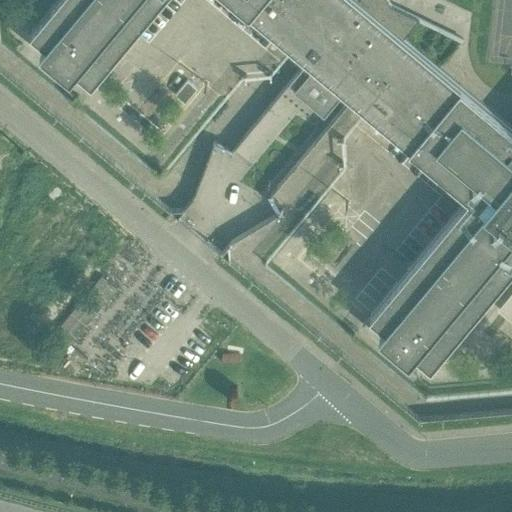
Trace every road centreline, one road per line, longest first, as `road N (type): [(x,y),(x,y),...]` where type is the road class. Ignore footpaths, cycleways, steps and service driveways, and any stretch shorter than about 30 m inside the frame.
road 1 (unclassified): [(329,383),(0,104)]
road 2 (unclassified): [(0,383),(251,427),(279,420),(329,383)]
road 3 (unclassified): [(329,383),(412,453),(511,446)]
